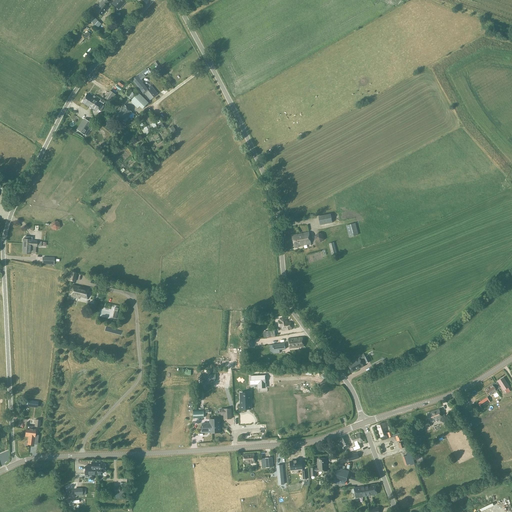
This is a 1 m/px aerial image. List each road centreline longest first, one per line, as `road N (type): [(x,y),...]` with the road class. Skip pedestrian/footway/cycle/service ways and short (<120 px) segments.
road 1 (unclassified): [(13,465),(4,229),(72,93),(152,0)]
road 2 (unclassified): [(363,423),(349,386),(283,300),(272,204),(176,0)]
road 3 (tertiary): [(13,465),(303,443),(363,423)]
road 4 (tertiary): [(363,423),(457,392),(511,358)]
